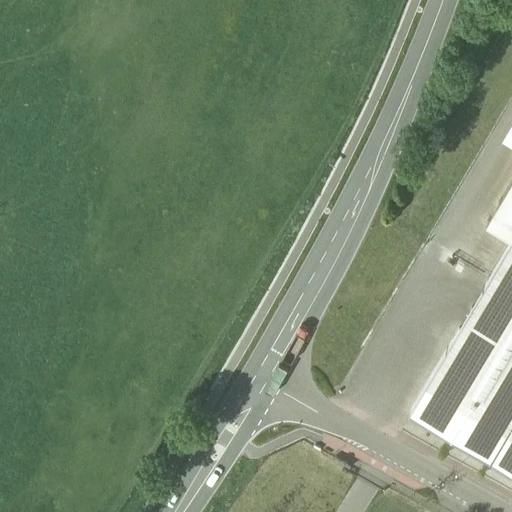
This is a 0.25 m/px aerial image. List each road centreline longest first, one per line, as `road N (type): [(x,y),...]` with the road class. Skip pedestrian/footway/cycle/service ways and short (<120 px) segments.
road 1 (secondary): [(446,0),(351,219),(256,377)]
road 2 (residential): [(256,377),(500,511)]
road 3 (secondary): [(256,377),(178,511)]
